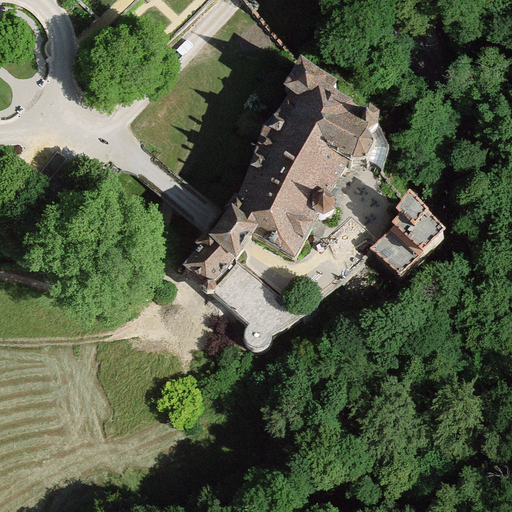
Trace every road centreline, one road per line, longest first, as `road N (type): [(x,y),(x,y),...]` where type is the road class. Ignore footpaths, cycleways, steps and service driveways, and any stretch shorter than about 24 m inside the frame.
road 1 (track): [(187,45),(215,75),(213,113),(163,217),(143,285),(95,295),(0,274)]
road 2 (unclassified): [(360,0),(511,163)]
road 3 (track): [(143,285),(150,321),(140,329),(0,342)]
road 4 (unclassified): [(511,377),(445,511)]
